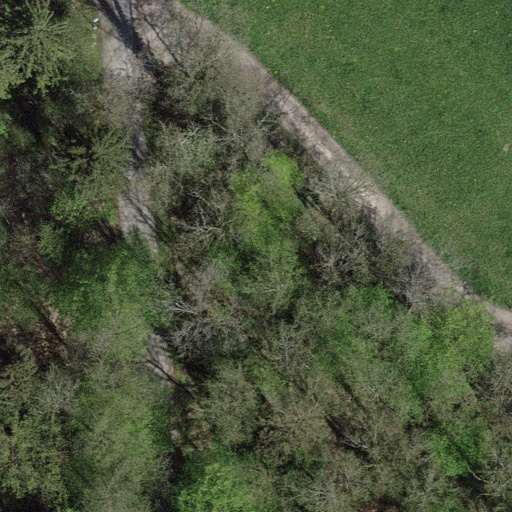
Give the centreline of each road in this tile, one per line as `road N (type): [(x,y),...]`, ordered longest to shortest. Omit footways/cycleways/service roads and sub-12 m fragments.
road 1 (track): [(127,0),(117,72),(157,511)]
road 2 (track): [(511,334),(476,318),(169,0)]
